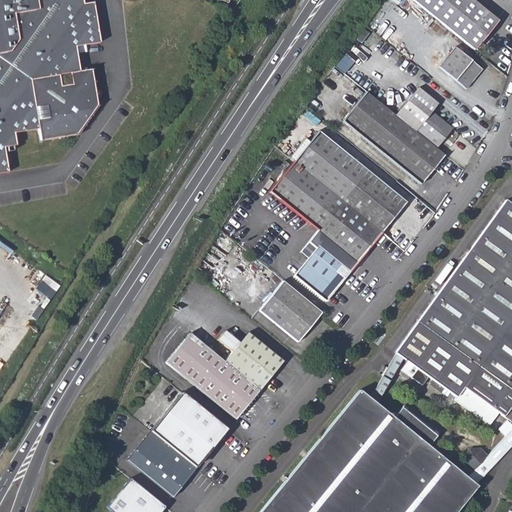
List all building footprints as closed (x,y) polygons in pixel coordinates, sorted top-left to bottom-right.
[(0,0),(0,176),(7,175),(3,150),(16,148),(14,134),(38,130),(40,144),(65,141),(64,132),(74,130),(77,126),(81,126),(84,118),(82,117),(88,106),(87,96),(94,95),(90,70),(77,73),(73,48),(97,44),(90,4),(80,6),(74,0),(0,0)] [(472,0),(412,0),(474,49),(498,21),(472,0)] [(438,65),(465,88),(482,67),(454,45),(438,65)] [(420,85),(395,115),(438,149),(454,129),(434,112),(441,103),(420,85)] [(421,184),(445,156),(438,149),(395,115),(367,92),(344,121),(421,184)] [(317,133),(294,162),(383,233),(390,225),(407,205),(317,133)] [(358,263),(383,233),(294,162),(270,192),(318,230),(310,240),(319,246),(342,265),(351,272),(358,263)] [(511,204),(507,201),(396,353),(398,354),(383,373),(393,380),(408,361),(433,379),(444,387),(457,397),(455,402),(490,427),(501,416),(511,424),(511,428),(505,424),(498,432),(503,436),(488,451),(499,460),(511,446),(511,204)] [(383,233),(392,240),(400,232),(390,225),(383,233)] [(295,276),(327,301),(351,272),(342,265),(319,246),(310,240),(308,242),(317,249),(295,276)] [(300,342),(323,313),(272,273),(249,303),(300,342)] [(231,352),(223,363),(257,391),(282,361),(247,333),(239,343),(225,332),(218,341),(231,352)] [(233,418),(257,391),(223,363),(187,334),(165,361),(233,418)] [(453,511),(476,483),(499,460),(488,451),(464,475),(426,444),(433,432),(398,405),(389,415),(375,403),(393,380),(383,373),(366,395),(356,389),(257,511),(453,511)] [(431,383),(441,390),(444,387),(433,379),(431,383)] [(181,394),(150,432),(194,467),(209,449),(211,450),(227,430),(181,394)] [(126,461),(171,498),(196,468),(194,467),(153,435),(150,432),(126,461)] [(158,511),(163,507),(127,479),(104,508),(108,511),(158,511)]
